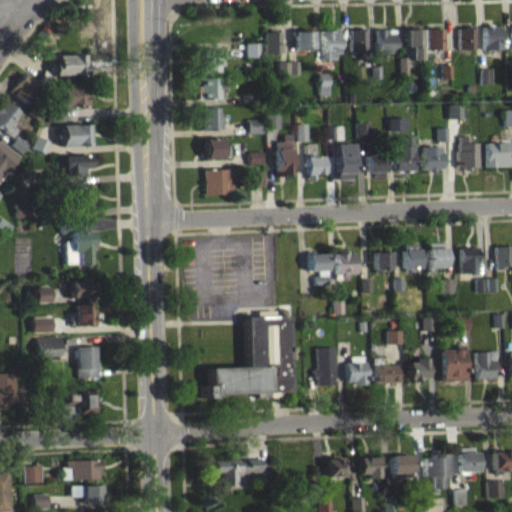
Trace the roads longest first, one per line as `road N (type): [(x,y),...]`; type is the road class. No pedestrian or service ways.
road 1 (residential): [(0,439),(511,413)]
road 2 (primary): [(156,511),(144,68)]
road 3 (residential): [(149,219),(511,205)]
